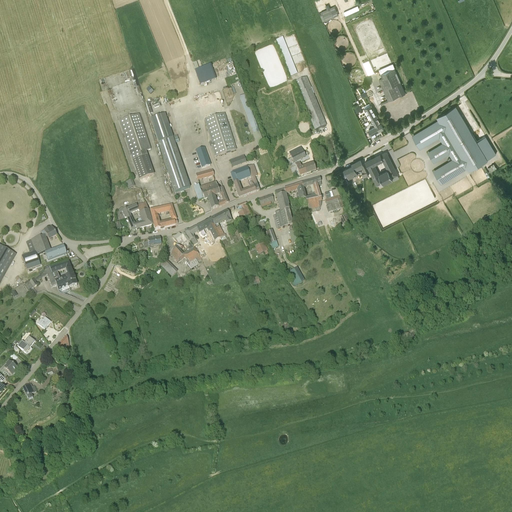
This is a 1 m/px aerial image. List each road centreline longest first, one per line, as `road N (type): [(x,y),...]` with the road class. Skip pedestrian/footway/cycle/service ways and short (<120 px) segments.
road 1 (unclassified): [(127,240),(186,226),(344,164),(470,84),(511,29)]
road 2 (unclassified): [(0,409),(98,287)]
